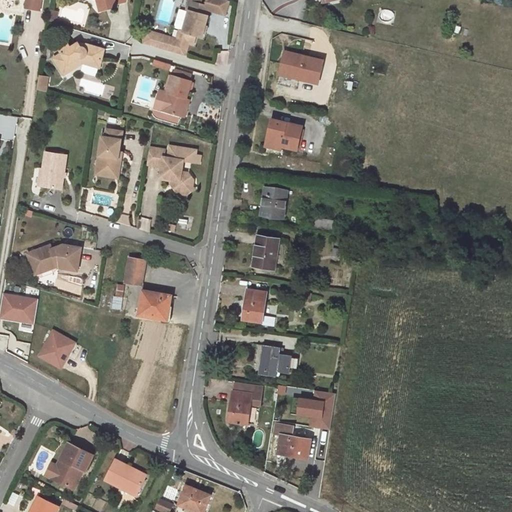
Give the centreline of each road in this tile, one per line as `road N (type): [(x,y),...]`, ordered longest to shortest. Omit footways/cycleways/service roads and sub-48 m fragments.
road 1 (tertiary): [(250,0),(184,454)]
road 2 (unknown): [(0,278),(37,20)]
road 3 (unclassified): [(184,454),(50,389)]
